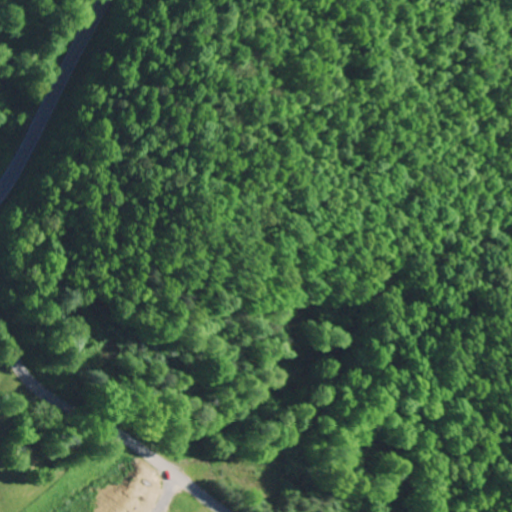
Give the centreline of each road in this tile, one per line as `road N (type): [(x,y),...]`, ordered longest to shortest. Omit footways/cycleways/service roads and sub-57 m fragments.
road 1 (residential): [(226,511),(136,446),(53,400),(25,372),(0,322)]
road 2 (secondary): [(104,0),(0,192)]
